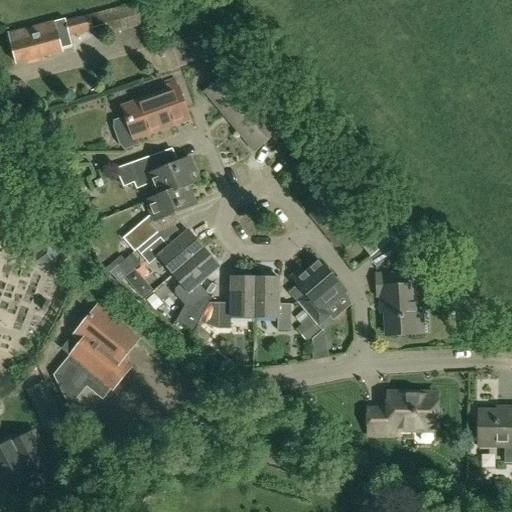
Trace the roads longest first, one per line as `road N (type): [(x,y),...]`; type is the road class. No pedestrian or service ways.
road 1 (residential): [(40,511),(72,482),(167,423),(267,386),(366,366)]
road 2 (residential): [(366,366),(355,282),(314,237),(294,234)]
road 3 (track): [(0,81),(142,45)]
road 4 (residential): [(237,200),(227,228),(246,255),(272,257),(294,234)]
